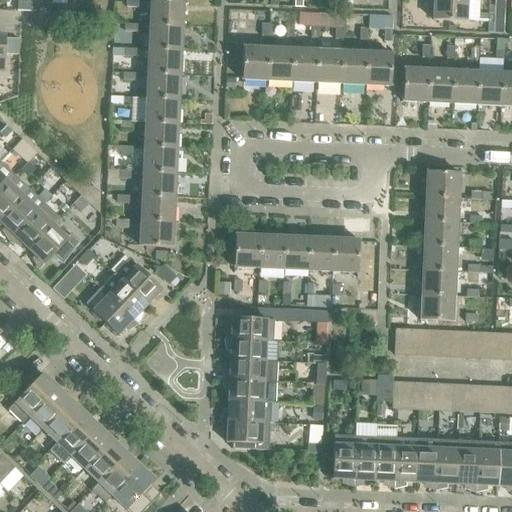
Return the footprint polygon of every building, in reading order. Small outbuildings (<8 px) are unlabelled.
[(277,8),(277,0),(269,0),(269,8),(277,8)] [(301,9),(301,0),(293,0),(293,9),(301,9)] [(326,10),(326,0),(318,0),(318,10),(326,10)] [(351,11),(351,0),(343,0),(343,11),(351,11)] [(465,0),(432,0),(432,21),(465,23),(465,0)] [(502,35),(503,0),(493,0),(492,34),(502,35)] [(126,1),(125,8),(137,9),(137,1),(126,1)] [(149,1),(148,26),(181,27),(182,2),(149,1)] [(16,3),(16,12),(25,13),(25,4),(16,3)] [(34,4),(25,4),(25,13),(34,13),(34,4)] [(57,5),(57,14),(66,14),(66,6),(57,5)] [(75,6),(66,6),(66,14),(74,15),(75,6)] [(298,13),(298,26),(318,27),(318,14),(298,13)] [(488,23),(489,15),(477,15),(477,23),(488,23)] [(125,25),(124,33),(136,33),(136,25),(125,25)] [(181,27),(148,26),(147,50),(180,51),(181,27)] [(268,26),(260,26),(260,37),(268,38),(268,26)] [(293,27),(285,27),(284,38),(292,39),(293,27)] [(318,28),(310,28),(309,39),(317,40),(318,28)] [(342,29),(334,29),(333,40),(341,41),(342,29)] [(366,30),(359,30),(358,42),(366,42),(366,30)] [(391,32),(383,31),(383,43),(390,43),(391,32)] [(478,50),(478,52),(494,53),(494,51),(495,39),(478,38),(478,50)] [(429,48),(421,48),(420,59),(428,59),(429,48)] [(124,49),(123,57),(135,58),(135,50),(124,49)] [(241,81),(266,82),(267,50),(242,49),(241,81)] [(453,49),(445,49),(445,60),(453,60),(453,49)] [(180,51),(147,50),(146,74),(179,76),(180,51)] [(292,51),(267,50),(266,82),(290,84),(292,51)] [(478,50),(470,50),(469,61),(477,61),(478,52),(478,50)] [(316,52),(292,51),(290,84),(315,85),(316,52)] [(502,51),(494,51),(494,53),(494,62),(502,62),(502,51)] [(341,53),(316,52),(315,85),(339,86),(341,53)] [(365,54),(341,53),(339,86),(364,87),(365,54)] [(390,55),(365,54),(364,87),(389,88),(390,55)] [(401,103),(427,104),(428,71),(403,70),(401,103)] [(452,72),(428,71),(427,104),(451,105),(452,72)] [(477,74),(452,72),(451,105),(475,106),(477,74)] [(123,74),(122,82),(134,82),(134,74),(123,74)] [(179,76),(146,74),(145,99),(178,101),(179,76)] [(501,75),(477,74),(475,106),(500,107),(501,75)] [(511,75),(501,75),(500,107),(511,107),(511,75)] [(225,79),(225,89),(235,89),(235,80),(225,79)] [(121,98),(121,106),(132,107),(133,99),(121,98)] [(178,101),(145,99),(144,124),(177,126),(178,101)] [(120,123),(120,131),(131,131),(132,123),(120,123)] [(177,126),(144,124),(143,148),(176,150),(177,126)] [(119,148),(119,155),(130,156),(131,148),(119,148)] [(176,150),(143,148),(142,172),(174,174),(176,150)] [(0,164),(0,190),(13,177),(0,164)] [(118,172),(118,180),(129,180),(129,172),(118,172)] [(174,174),(142,172),(141,197),(173,199),(174,174)] [(425,173),(424,199),(457,200),(458,175),(425,173)] [(13,177),(0,190),(0,220),(28,191),(13,177)] [(28,191),(0,220),(0,225),(7,232),(4,236),(8,242),(36,211),(43,205),(28,191)] [(469,200),(481,201),(481,193),(470,192),(469,200)] [(481,193),(481,201),(490,201),(490,193),(481,193)] [(117,196),(117,204),(128,205),(128,197),(117,196)] [(173,199),(141,197),(139,222),(172,223),(173,199)] [(80,198),(73,206),(80,213),(87,205),(80,198)] [(457,200),(424,199),(423,223),(456,224),(457,200)] [(62,203),(58,208),(63,213),(68,208),(62,203)] [(36,211),(8,242),(14,245),(17,242),(27,251),(51,226),(36,211)] [(468,225),(480,225),(480,217),(469,217),(468,225)] [(116,221),(115,229),(127,229),(127,221),(116,221)] [(172,223),(139,222),(138,247),(171,249),(172,223)] [(456,224),(423,223),(422,248),(455,249),(456,224)] [(51,226),(27,251),(37,260),(34,264),(37,270),(38,271),(43,266),(56,252),(65,261),(77,244),(78,243),(69,236),(66,239),(51,226)] [(511,226),(498,226),(498,234),(511,234),(511,226)] [(232,269),(258,270),(259,237),(234,236),(232,269)] [(283,238),(259,237),(258,270),(282,271),(283,238)] [(308,239),(283,238),(282,271),(306,272),(308,239)] [(332,240),(308,239),(306,272),(331,273),(332,240)] [(358,242),(332,240),(331,273),(356,274),(358,242)] [(467,250),(479,250),(479,242),(468,242),(467,250)] [(455,249),(422,248),(421,272),(454,274),(455,249)] [(155,252),(155,260),(167,260),(168,252),(155,252)] [(128,260),(113,276),(145,306),(155,296),(158,300),(165,296),(160,291),(128,260)] [(163,266),(155,275),(167,286),(175,277),(163,266)] [(466,274),(477,274),(478,266),(466,266),(466,274)] [(454,274),(421,272),(420,297),(453,298),(454,274)] [(145,306),(113,276),(99,290),(136,326),(140,320),(136,316),(145,306)] [(233,281),(232,293),(240,293),(240,281),(233,281)] [(257,282),(257,294),(264,294),(265,282),(257,282)] [(58,283),(51,290),(62,301),(69,293),(58,283)] [(282,283),(281,295),(289,295),(289,283),(282,283)] [(306,284),(306,296),(314,296),(314,284),(306,284)] [(331,285),(330,297),(338,297),(339,285),(331,285)] [(136,326),(99,290),(84,305),(92,312),(91,312),(117,337),(127,326),(130,329),(136,326)] [(465,298),(476,299),(477,291),(465,291),(465,298)] [(453,298),(420,297),(419,321),(452,323),(453,298)] [(464,323),(475,323),(476,315),(464,315),(464,323)] [(225,334),(223,340),(265,342),(272,343),(273,322),(230,320),(230,334),(225,334)] [(393,356),(405,357),(406,331),(394,330),(393,356)] [(419,331),(406,331),(405,357),(418,357),(419,331)] [(431,332),(419,331),(418,357),(430,358),(431,332)] [(443,333),(431,332),(430,358),(442,359),(443,333)] [(455,333),(443,333),(442,359),(454,359),(455,333)] [(467,334),(455,333),(454,359),(466,360),(467,334)] [(480,334),(467,334),(466,360),(479,360),(480,334)] [(492,335),(480,334),(479,360),(491,361),(492,335)] [(504,335),(492,335),(491,361),(502,361),(504,335)] [(511,335),(504,335),(502,361),(511,361),(511,335)] [(265,342),(223,340),(224,348),(229,348),(229,361),(264,363),(265,342)] [(312,357),(312,365),(314,365),(324,365),(325,357),(312,357)] [(264,363),(229,361),(228,375),(223,375),(221,382),(275,384),(276,363),(264,363)] [(314,365),(313,386),(323,386),(324,365),(314,365)] [(20,425),(27,418),(52,393),(55,389),(41,375),(6,412),(20,425)] [(275,384),(221,382),(223,388),(227,389),(227,402),(274,404),(275,384)] [(360,382),(360,396),(365,396),(375,397),(375,383),(365,382),(360,382)] [(391,410),(403,410),(404,384),(392,384),(391,410)] [(417,385),(404,384),(403,410),(415,411),(417,385)] [(429,385),(417,385),(415,411),(427,411),(429,385)] [(441,386),(429,385),(427,411),(440,412),(441,386)] [(312,386),(311,406),(322,406),(323,386),(313,386),(312,386)] [(452,386),(441,386),(440,412),(451,412),(452,386)] [(464,387),(452,386),(451,412),(463,413),(464,387)] [(476,387),(464,387),(463,413),(475,414),(476,387)] [(488,388),(476,387),(475,414),(487,414),(488,388)] [(501,389),(488,388),(487,414),(500,415),(501,389)] [(52,393),(27,418),(41,431),(69,402),(55,389),(52,393)] [(511,408),(511,389),(501,389),(500,415),(511,415),(511,408)] [(69,402),(41,431),(55,445),(83,415),(69,402)] [(274,404),(227,402),(226,416),(222,415),(219,422),(268,424),(268,425),(273,425),(274,404)] [(312,407),(311,422),(321,423),(322,408),(312,407)] [(62,465),(69,458),(93,432),(97,429),(83,415),(55,445),(48,452),(62,465)] [(268,424),(219,422),(221,429),(226,429),(225,444),(231,444),(231,450),(267,452),(268,425),(268,424)] [(93,432),(69,458),(83,471),(111,442),(97,429),(93,432)] [(331,481),(340,481),(346,481),(346,486),(352,488),(353,488),(355,438),(333,437),(331,481)] [(375,438),(355,438),(353,488),(359,487),(359,482),(373,482),(375,438)] [(395,439),(375,438),(373,482),(386,483),(386,488),(393,490),(395,439)] [(415,440),(395,439),(393,490),(392,490),(393,490),(400,488),(400,484),(414,484),(415,440)] [(436,441),(415,440),(414,484),(427,485),(427,490),(433,492),(434,492),(436,441)] [(456,442),(436,441),(434,492),(440,490),(441,485),(454,486),(456,442)] [(111,442),(83,471),(97,484),(125,455),(111,442)] [(477,443),(456,442),(454,486),(468,487),(468,491),(474,493),(474,494),(475,494),(475,493),(477,443)] [(497,444),(477,443),(475,493),(481,492),(481,487),(495,488),(497,444)] [(511,444),(497,444),(495,488),(509,488),(509,493),(511,494),(511,444)] [(307,446),(307,453),(320,454),(320,446),(307,446)] [(0,455),(0,483),(14,469),(0,455)] [(111,498),(135,472),(139,468),(125,455),(97,484),(90,491),(104,504),(111,498)] [(142,511),(156,498),(146,489),(153,482),(139,468),(135,472),(111,498),(125,511),(142,511)] [(36,469),(29,476),(41,488),(47,481),(48,480),(36,469)] [(47,481),(41,488),(55,501),(61,494),(47,481)]
